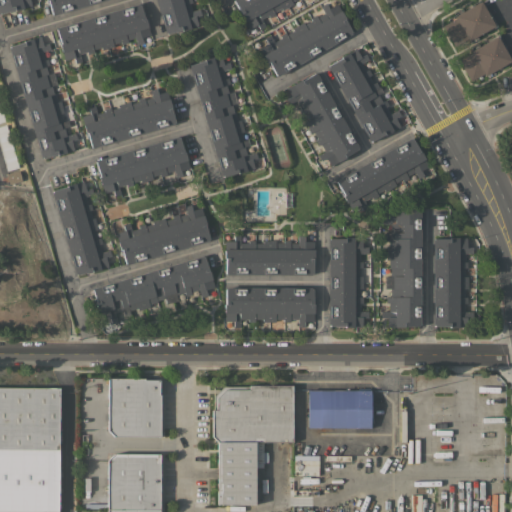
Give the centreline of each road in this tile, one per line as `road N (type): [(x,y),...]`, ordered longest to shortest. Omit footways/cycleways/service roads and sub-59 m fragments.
road 1 (tertiary): [(511,357),(0,356)]
road 2 (residential): [(365,0),(436,126),(458,133)]
road 3 (residential): [(458,133),(457,114),(395,0)]
road 4 (tertiary): [(511,246),(458,133)]
